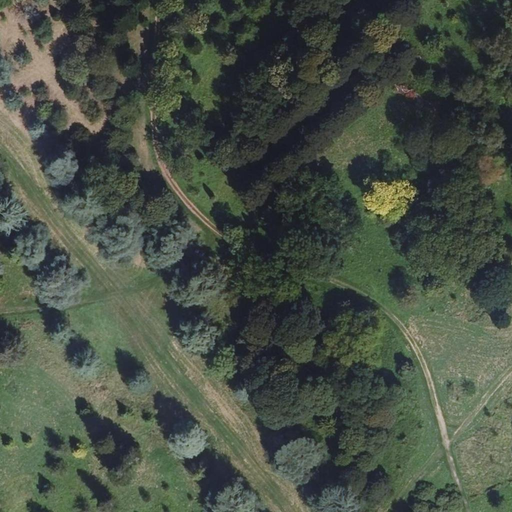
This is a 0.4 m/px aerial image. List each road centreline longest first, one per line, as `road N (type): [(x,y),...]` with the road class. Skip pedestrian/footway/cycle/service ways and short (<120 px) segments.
road 1 (track): [(213,231),(259,279),(312,308),(405,339),(448,441)]
road 2 (track): [(297,511),(123,298)]
road 3 (track): [(163,0),(162,155),(173,184),(213,231)]
road 4 (track): [(123,298),(0,137)]
road 5 (track): [(123,298),(0,316)]
